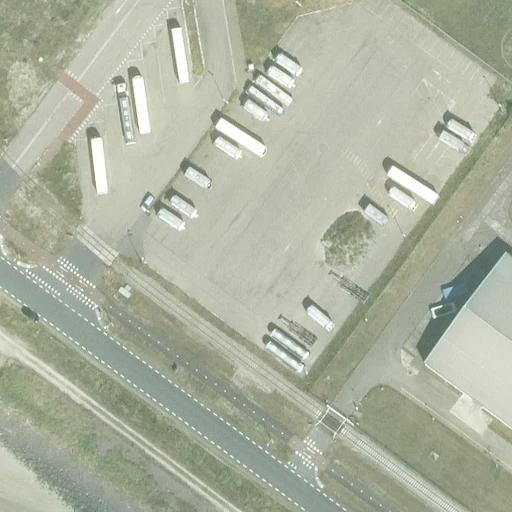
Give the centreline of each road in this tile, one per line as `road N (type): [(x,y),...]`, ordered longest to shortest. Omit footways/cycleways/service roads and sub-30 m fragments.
road 1 (unclassified): [(328,511),(0,272)]
road 2 (unclassified): [(0,187),(138,0)]
